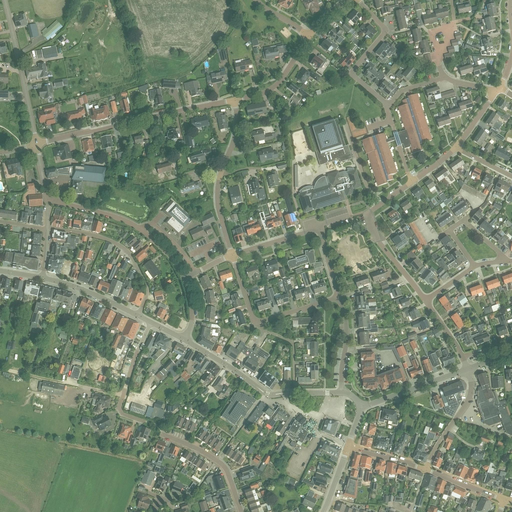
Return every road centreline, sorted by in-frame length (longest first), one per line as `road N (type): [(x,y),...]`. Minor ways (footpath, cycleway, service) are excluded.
road 1 (residential): [(36,144),(234,99)]
road 2 (residential): [(184,278),(131,223),(48,201)]
road 3 (residential): [(426,301),(377,241),(367,213),(412,182)]
road 4 (residential): [(139,316),(147,291),(128,252),(103,238),(47,229)]
road 5 (unclassified): [(36,144),(4,0)]
road 6 (residential): [(387,105),(352,73),(384,32),(358,0)]
road 7 (track): [(123,395),(0,368)]
road 8 (residential): [(474,266),(449,230),(463,219),(503,261)]
road 9 (residential): [(144,421),(119,407),(151,322)]
